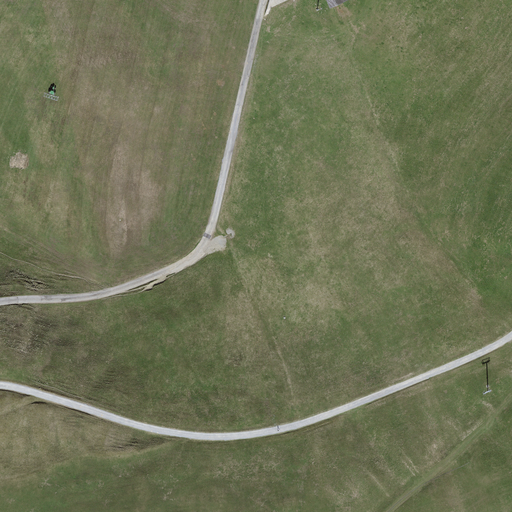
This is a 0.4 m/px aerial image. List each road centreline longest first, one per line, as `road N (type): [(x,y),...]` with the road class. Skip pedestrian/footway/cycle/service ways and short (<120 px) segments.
road 1 (track): [(0,388),(154,430),(239,435),(322,418),(511,333)]
road 2 (track): [(260,13),(205,245),(180,268),(120,289),(0,301)]
